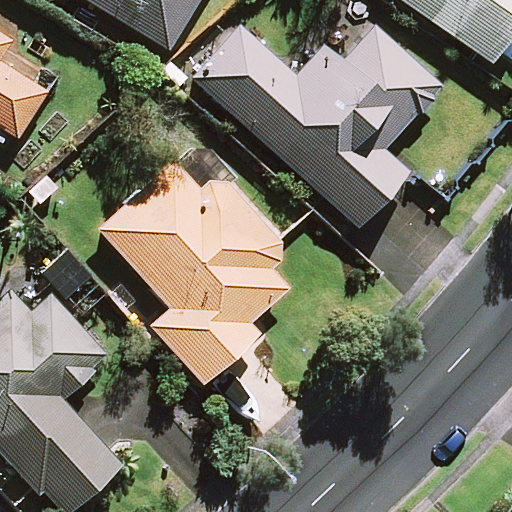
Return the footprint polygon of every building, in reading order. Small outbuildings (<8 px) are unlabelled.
[(194,0),(82,0),(164,50),(194,0)] [(511,0),(396,0),(488,63),(511,27),(511,0)] [(436,88),(367,26),(331,66),(311,47),(287,73),(234,26),(188,77),(353,227),(403,172),(380,150),(436,88)] [(0,140),(4,135),(12,139),(43,91),(0,63),(0,54),(8,43),(0,37),(0,140)] [(198,194),(171,163),(95,229),(166,309),(147,326),(198,383),(251,336),(242,325),(286,286),(264,262),(285,243),(222,173),(198,194)] [(86,275),(64,250),(38,273),(61,298),(86,275)] [(55,398),(102,355),(45,292),(39,297),(21,277),(0,296),(0,454),(36,495),(42,490),(62,511),(63,511),(116,465),(55,398)]
